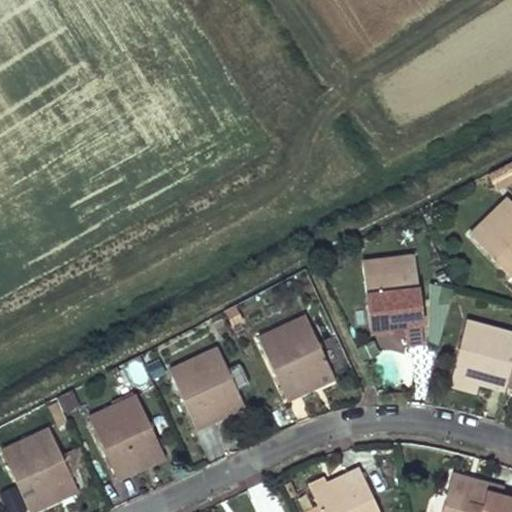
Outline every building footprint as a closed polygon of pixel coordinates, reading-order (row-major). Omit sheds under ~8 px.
[(511,180),(511,161),(488,174),(496,189),(511,180)] [(511,202),(508,198),(470,235),(511,277),(511,202)] [(422,324),(415,256),(362,262),(369,322),(392,319),(393,327),(422,324)] [(305,316),(258,339),(287,400),(314,388),(310,380),(331,371),(305,316)] [(393,327),(392,319),(369,322),(370,330),(380,329),(393,327)] [(504,390),(506,385),(511,361),(511,332),(467,320),(452,376),(477,383),(504,390)] [(217,349),(169,371),(196,429),(223,417),(220,410),(241,400),(236,389),(228,372),(217,349)] [(238,367),(228,372),(236,389),(246,384),(238,367)] [(331,371),(310,380),(314,388),(323,383),(334,378),(331,371)] [(477,383),(452,376),(449,385),(462,389),(475,392),(477,383)] [(136,396),(88,418),(117,480),(144,467),(140,460),(161,450),(136,396)] [(241,400),(220,410),(223,417),(234,412),(244,407),(241,400)] [(57,402),(48,406),(56,422),(64,418),(57,402)] [(2,451),(29,511),(32,511),(57,501),(54,494),(75,484),(50,429),(2,451)] [(161,450),(140,460),(144,467),(153,463),(165,458),(161,450)] [(379,511),(359,469),(332,482),(336,489),(314,499),(320,511),(379,511)] [(451,482),(473,488),(475,480),(465,478),(453,474),(451,482)] [(511,511),(511,499),(502,496),(504,489),(475,480),(473,488),(451,482),(442,511),(511,511)] [(314,499),(336,489),(332,482),(323,486),(311,492),(314,499)] [(81,498),(75,484),(54,494),(57,501),(60,507),(72,502),(81,498)]
